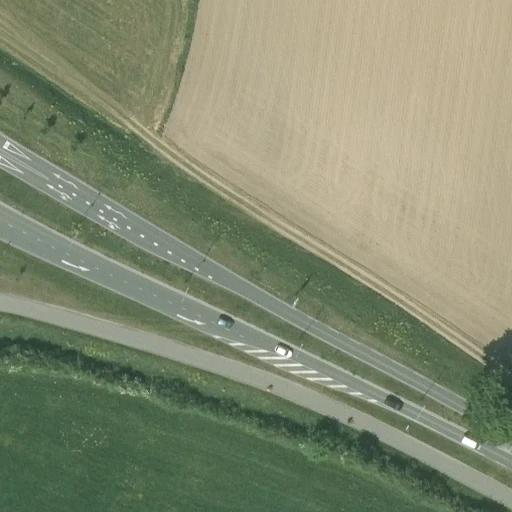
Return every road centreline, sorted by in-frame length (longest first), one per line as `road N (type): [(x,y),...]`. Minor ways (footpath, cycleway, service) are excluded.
road 1 (primary): [(511,434),(14,160)]
road 2 (primary): [(0,221),(511,461)]
road 3 (unclassified): [(511,500),(276,385),(0,302)]
road 4 (track): [(511,391),(369,326),(278,260),(29,131)]
